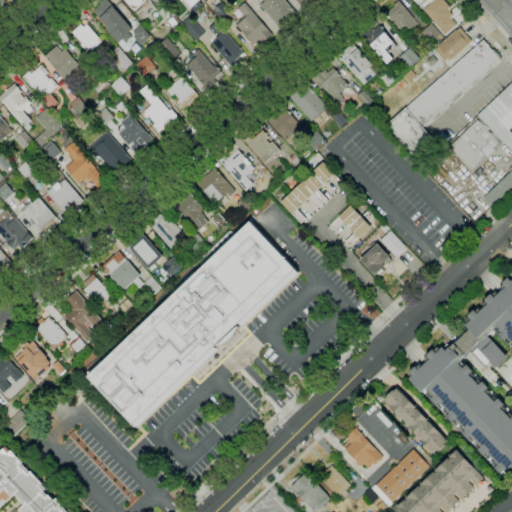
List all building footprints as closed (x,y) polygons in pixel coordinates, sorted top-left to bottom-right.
[(146,0),(134,11),(124,0),(146,0)] [(280,28),(260,5),(265,1),(264,0),(284,0),(296,13),(280,28)] [(445,35),(423,10),(434,0),(444,0),(450,7),(448,9),(453,15),(450,17),(457,24),(445,35)] [(119,43),(106,29),(108,27),(99,17),(95,13),(99,9),(97,6),(101,2),(103,4),(107,1),(132,29),(126,34),(127,36),(119,43)] [(404,35),(385,14),(394,6),(393,5),(398,1),(418,23),(404,35)] [(219,20),(212,11),(222,2),(229,11),(219,20)] [(255,47),(251,42),(250,42),(248,40),(249,40),(236,26),(245,18),(242,16),(244,15),(238,8),(245,3),(272,34),(264,42),(262,40),(255,47)] [(196,41),(181,24),(190,16),(205,33),(196,41)] [(230,65),(226,60),(224,61),(223,59),(224,58),(222,57),(221,58),(219,55),(221,54),(211,43),(217,38),(209,28),(216,22),(244,52),(230,65)] [(430,43),(428,40),(427,41),(420,33),(431,23),(440,34),(430,43)] [(88,54),(80,45),(82,43),(75,36),(74,37),(73,35),(71,32),(81,24),(83,27),(87,24),(102,41),(99,44),(100,46),(96,49),(95,48),(88,54)] [(140,45),(131,34),(140,25),(150,37),(140,45)] [(387,64),(362,35),(371,27),(373,30),(379,25),(382,28),(383,27),(384,28),(383,29),(397,45),(392,49),(394,51),(389,54),(393,58),(387,64)] [(445,61),(435,50),(439,47),(438,46),(456,30),(457,30),(460,28),(472,41),(450,61),(448,58),(445,61)] [(172,62),(157,45),(166,37),(181,54),(172,62)] [(421,164),(387,125),(484,40),(492,50),(494,49),(502,58),(490,68),(492,70),(473,86),(471,85),(461,93),(463,95),(453,103),(452,101),(442,110),(444,112),(434,120),(433,118),(423,127),(440,147),(421,164)] [(363,85),(343,61),(342,62),(339,59),(340,58),(339,56),(354,43),(379,72),(363,85)] [(65,80),(44,57),(56,46),(61,52),(65,49),(80,66),(65,80)] [(121,73),(107,57),(118,47),(132,63),(121,73)] [(408,69),(398,58),(410,48),(420,59),(408,69)] [(208,90),(202,83),(201,84),(198,80),(199,79),(196,76),(194,77),(190,73),(192,72),(186,66),(196,57),(193,54),(193,53),(192,52),(194,50),(195,51),(198,49),(213,67),(215,65),(221,72),(214,79),(217,82),(208,90)] [(145,76),(135,65),(146,56),(155,66),(145,76)] [(48,95),(44,91),(39,95),(22,77),(32,68),(34,71),(41,65),(47,72),(45,74),(50,80),(52,78),(58,86),(55,88),(56,90),(54,93),(53,91),(48,95)] [(97,92),(84,76),(94,67),(101,75),(106,70),(110,75),(105,80),(108,83),(97,92)] [(336,101),(326,90),(326,91),(319,83),(319,84),(313,77),(323,69),(327,74),(334,68),(340,75),(340,76),(344,81),(345,80),(349,85),(339,93),(342,96),(336,101)] [(385,89),(383,87),(385,85),(379,78),(388,70),(396,79),(390,84),(392,85),(389,87),(388,86),(385,89)] [(120,96),(111,86),(121,77),(130,88),(120,96)] [(183,109),(180,106),(180,107),(178,105),(179,105),(176,102),(180,99),(175,93),(172,96),(166,90),(181,77),(198,96),(183,109)] [(493,131),(478,115),(511,82),(511,127),(509,130),(511,133),(511,150),(504,142),(493,131)] [(311,121),(290,97),(306,83),(327,107),(311,121)] [(27,131),(24,127),(23,128),(5,106),(0,100),(0,96),(4,92),(4,91),(6,89),(7,90),(14,84),(21,92),(20,93),(24,98),(25,97),(31,103),(29,105),(32,107),(31,108),(32,110),(29,113),(27,111),(26,113),(25,111),(26,110),(24,109),(22,111),(31,121),(28,123),(32,127),(27,131)] [(160,132),(157,129),(156,130),(155,128),(153,125),(155,124),(144,111),(151,105),(139,91),(146,85),(169,111),(171,109),(178,116),(160,132)] [(368,108),(357,96),(363,90),(374,102),(368,108)] [(75,117),(68,109),(72,106),(70,104),(78,97),(86,107),(75,117)] [(289,144),(266,119),(279,107),(284,112),(286,110),(302,126),(294,134),(297,137),(289,144)] [(40,146),(34,140),(46,130),(35,118),(46,108),(62,126),(40,146)] [(105,125),(96,116),(105,108),(113,117),(105,125)] [(341,128),(328,114),(335,108),(347,122),(341,128)] [(64,125),(56,116),(63,110),(71,119),(64,125)] [(136,154),(130,147),(134,143),(133,142),(129,146),(118,134),(125,128),(120,123),(130,114),(148,134),(148,133),(150,134),(149,135),(153,139),(136,154)] [(82,129),(75,120),(81,115),(89,123),(82,129)] [(0,140),(0,116),(12,130),(0,140)] [(504,142),(473,171),(450,147),(478,120),(491,134),(493,131),(504,142)] [(265,163),(243,140),(252,133),(255,136),(262,130),(268,137),(266,139),(270,144),(272,142),(280,150),(275,155),(276,156),(273,158),(272,157),(265,163)] [(24,149),(15,138),(24,131),(33,141),(24,149)] [(114,174),(98,155),(95,158),(87,149),(107,131),(131,159),(114,174)] [(98,188),(94,184),(93,185),(91,183),(92,182),(90,179),(89,181),(87,179),(84,181),(83,180),(78,184),(65,168),(74,160),(65,150),(62,146),(64,141),(60,137),(66,132),(74,141),(73,142),(86,157),(87,156),(91,161),(91,162),(96,168),(95,169),(106,181),(98,188)] [(315,151),(306,141),(316,132),(326,142),(315,151)] [(51,161),(43,153),(44,152),(41,149),(51,140),(61,152),(51,161)] [(246,191),(219,160),(226,154),(230,159),(232,157),(231,155),(234,152),(236,154),(240,150),(244,155),(243,156),(245,158),(254,168),(254,169),(255,171),(253,172),(252,171),(246,176),(250,180),(251,179),(254,183),(253,184),(246,191)] [(0,165),(5,170),(11,164),(0,154),(0,165)] [(297,168),(289,158),(294,154),(303,163),(297,168)] [(25,178),(17,169),(25,162),(33,171),(25,178)] [(301,224),(281,202),(324,162),(343,183),(339,188),(330,179),(318,190),(327,199),(318,208),(309,199),(297,210),(306,219),(301,224)] [(511,187),(492,207),(483,198),(510,172),(508,170),(511,167),(511,168),(511,187)] [(215,204),(197,183),(205,176),(208,180),(218,171),(220,173),(219,173),(235,191),(229,196),(227,193),(215,204)] [(63,211),(61,208),(60,209),(59,207),(47,192),(52,188),(51,187),(57,182),(59,184),(65,179),(83,200),(77,205),(77,206),(74,209),(71,205),(63,211)] [(13,193),(4,182),(0,185),(0,197),(3,201),(13,193)] [(202,232),(200,230),(197,232),(177,209),(193,195),(204,208),(201,211),(205,216),(204,217),(208,222),(203,227),(205,229),(202,232)] [(245,213),(236,204),(245,195),(254,204),(245,213)] [(40,232),(37,229),(37,230),(36,229),(36,228),(18,207),(22,203),(25,206),(30,201),(32,203),(39,198),(56,217),(54,219),(55,221),(52,223),(51,222),(50,223),(51,224),(49,226),(48,225),(45,228),(46,229),(44,231),(43,229),(40,232)] [(350,247),(345,242),(355,233),(351,230),(350,231),(346,226),(347,225),(344,222),(334,230),(330,226),(339,217),(338,216),(351,204),(371,227),(350,247)] [(13,250),(0,234),(0,215),(6,210),(14,219),(15,218),(32,238),(22,247),(19,244),(13,250)] [(221,230),(211,219),(218,213),(228,224),(221,230)] [(178,258),(171,250),(151,227),(155,224),(152,221),(158,215),(163,221),(169,216),(183,232),(176,238),(180,242),(175,247),(182,255),(178,258)] [(233,338),(232,339),(231,339),(230,340),(229,341),(228,342),(227,343),(226,343),(225,344),(224,344),(223,344),(222,345),(221,345),(220,346),(219,346),(218,346),(216,344),(215,346),(218,349),(136,427),(89,377),(251,222),(299,272),(243,325),(240,322),(237,325),(239,327),(238,328),(238,329),(238,330),(237,331),(237,332),(236,333),(236,334),(235,335),(234,336),(233,337),(233,338)] [(385,233),(380,228),(385,223),(389,228),(385,233)] [(395,257),(380,240),(391,231),(406,247),(395,257)] [(199,255),(187,243),(197,233),(208,245),(199,255)] [(147,270),(127,249),(131,245),(129,243),(137,236),(139,238),(144,234),(163,255),(147,270)] [(375,276),(360,260),(378,244),(393,259),(375,276)] [(0,249),(12,263),(5,269),(0,263),(0,249)] [(124,291),(111,277),(111,276),(106,270),(105,271),(104,270),(105,269),(102,266),(112,257),(113,257),(119,252),(141,275),(138,278),(144,283),(137,289),(135,287),(137,286),(133,282),(124,291)] [(172,277),(162,266),(173,256),(183,267),(172,277)] [(101,309),(88,295),(87,296),(86,294),(87,294),(83,290),(87,287),(83,283),(93,274),(101,283),(104,281),(107,283),(104,286),(114,297),(101,309)] [(149,299),(146,295),(150,292),(143,284),(151,277),(162,289),(149,299)] [(511,468),(503,477),(409,379),(413,375),(410,372),(415,366),(419,370),(430,359),(427,356),(433,350),(436,353),(443,347),(446,351),(454,343),(454,344),(469,329),(465,325),(471,320),(468,316),(475,310),(478,313),(488,304),(485,300),(491,294),(495,298),(506,287),(502,283),(508,278),(511,281),(511,349),(493,330),(487,336),(507,356),(496,367),(490,361),(485,365),(473,352),(477,348),(476,347),(462,360),(511,412),(511,468)] [(87,342),(78,331),(78,330),(76,327),(75,328),(64,316),(72,308),(65,300),(76,291),(102,321),(95,327),(89,320),(85,324),(95,336),(87,342)] [(129,318),(119,307),(128,299),(138,310),(129,318)] [(53,349),(35,329),(40,325),(37,322),(41,318),(44,321),(49,317),(55,324),(56,324),(68,336),(53,349)] [(81,355),(72,345),(80,338),(88,348),(81,355)] [(13,355),(33,380),(52,365),(32,340),(13,355)] [(3,393),(0,389),(0,355),(3,353),(15,367),(16,367),(24,375),(16,382),(10,376),(5,380),(11,386),(3,393)] [(434,454),(423,442),(424,441),(420,437),(420,438),(409,427),(410,426),(401,417),(400,418),(384,401),(388,398),(387,397),(394,390),(395,391),(397,389),(404,396),(405,396),(416,408),(417,409),(428,420),(428,421),(429,422),(430,421),(448,441),(445,444),(445,445),(438,451),(434,454)] [(14,436),(6,428),(12,423),(10,420),(21,410),(31,420),(14,436)] [(361,466),(358,466),(356,464),(356,461),(345,449),(350,444),(346,439),(349,436),(348,435),(356,427),(359,431),(358,431),(362,435),(377,450),(383,457),(375,465),(373,463),(368,468),(364,464),(361,466)] [(20,511),(18,510),(25,504),(15,493),(6,501),(4,499),(0,502),(0,453),(5,449),(9,453),(12,450),(23,462),(20,465),(29,474),(32,472),(43,483),(40,486),(45,491),(42,493),(46,498),(49,495),(55,501),(57,498),(63,504),(60,507),(65,511),(20,511)] [(392,502),(376,485),(396,466),(396,467),(400,463),(399,462),(414,449),(430,467),(392,502)] [(396,511),(392,508),(395,506),(396,508),(405,499),(406,501),(407,500),(406,498),(419,486),(420,487),(421,486),(420,485),(434,472),(435,473),(436,472),(435,471),(448,458),(450,459),(451,458),(449,457),(457,449),(484,477),(483,478),(488,483),(491,480),(493,483),(490,486),(496,492),(474,511),(396,511)] [(343,497),(341,495),(338,497),(322,480),(326,476),(323,473),(331,465),(351,485),(345,490),(348,493),(343,497)] [(313,511),(304,500),(303,501),(297,494),(297,493),(291,486),(296,482),(294,479),(299,474),(301,477),(306,472),(331,498),(319,509),(317,507),(313,511)] [(373,502),(364,493),(369,488),(378,498),(373,502)] [(380,510),(376,506),(382,501),(385,505),(380,510)]
